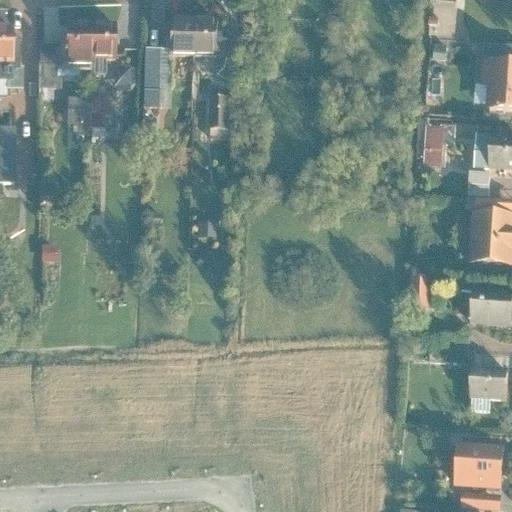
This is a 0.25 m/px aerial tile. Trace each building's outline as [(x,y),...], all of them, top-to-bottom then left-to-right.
[(193,60),(193,25),(172,25),(172,61),(193,60)] [(217,60),(217,25),(193,25),(193,60),(217,60)] [(92,63),(92,27),(66,27),(66,70),(93,71),(92,63)] [(116,63),(116,27),(92,27),(92,63),(116,63)] [(14,41),(14,30),(0,29),(0,84),(14,84),(14,74),(20,74),(20,41),(14,41)] [(240,62),(241,39),(230,39),(229,61),(240,62)] [(60,93),(59,48),(39,48),(40,94),(60,93)] [(159,109),(159,53),(146,53),(146,109),(159,109)] [(511,65),(492,64),(488,112),(511,113),(511,65)] [(231,133),(231,100),(210,100),(210,133),(231,133)] [(91,120),(91,103),(69,102),(69,129),(72,129),(72,139),(91,139),(91,120)] [(109,120),(110,103),(91,103),(91,120),(109,120)] [(443,171),(445,131),(428,130),(426,170),(443,171)] [(511,174),(511,141),(479,139),(477,172),(511,174)] [(490,200),(491,178),(471,177),(470,199),(490,200)] [(511,204),(479,203),(479,216),(511,217),(511,204)] [(470,267),(511,270),(511,219),(475,217),(470,267)] [(511,296),(475,294),(473,330),(511,331),(511,296)] [(477,357),(451,356),(451,368),(476,370),(477,357)] [(511,376),(475,374),(473,406),(510,408),(511,376)] [(509,452),(459,449),(456,493),(507,495),(509,452)] [(501,511),(503,501),(464,499),(463,511),(501,511)]
